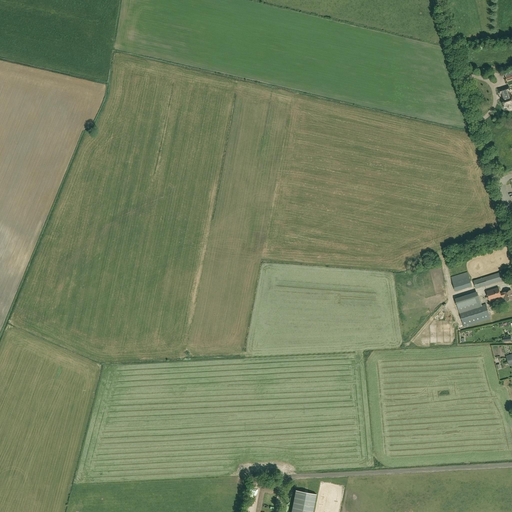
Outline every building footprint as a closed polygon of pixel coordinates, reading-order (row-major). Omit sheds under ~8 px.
[(500,94),(502,94),(503,99),(501,99),(504,108),(508,106),(508,107),(509,108),(511,107),(511,106),(511,105),(511,95),(511,96),(509,91),(511,91),(509,86),(499,90),(500,94)] [(473,281),(476,289),(504,280),(502,272),(473,281)] [(452,280),(455,291),(472,286),(468,275),(452,280)] [(490,301),(505,296),(506,301),(511,299),(511,292),(511,290),(500,293),(499,287),(487,291),(490,301)] [(486,304),(482,305),(478,294),(456,301),(460,313),(464,327),(491,318),(486,304)] [(291,511),(312,511),(317,494),(296,490),(291,511)]
